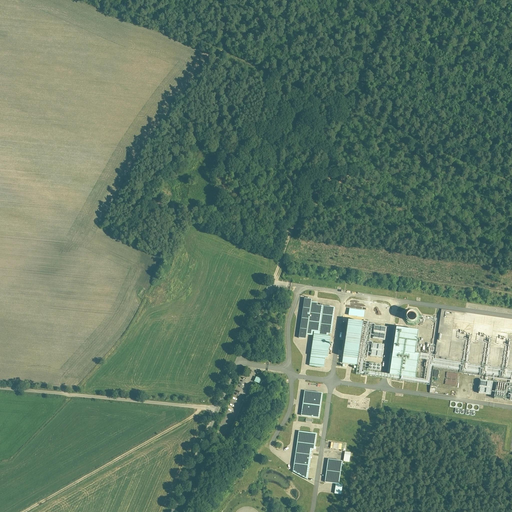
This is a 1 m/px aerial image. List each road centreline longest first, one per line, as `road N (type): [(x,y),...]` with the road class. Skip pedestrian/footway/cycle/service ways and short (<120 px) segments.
road 1 (track): [(111,0),(346,113),(394,126),(511,181)]
road 2 (track): [(394,0),(271,278)]
road 3 (residential): [(0,388),(216,409)]
road 4 (track): [(25,511),(206,408)]
road 5 (residential): [(271,278),(216,409)]
